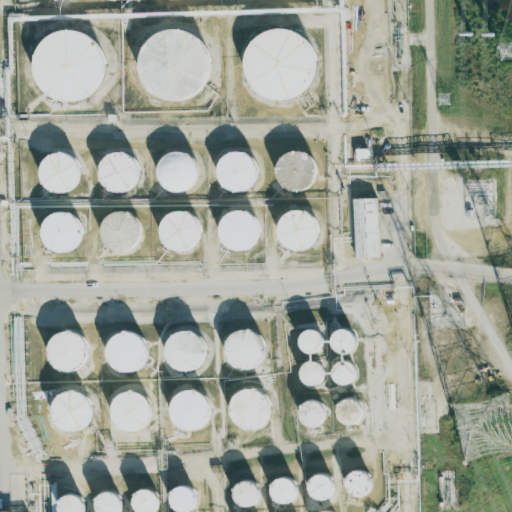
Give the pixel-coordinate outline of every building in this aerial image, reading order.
[(260,34),(277,28),(298,33),(312,46),(317,67),(311,84),(300,96),(280,102),(260,96),(247,81),(243,62),(248,46),(260,34)] [(56,36),(73,30),(94,35),(107,49),(112,69),(107,87),(95,98),(76,104),(55,98),(42,83),(39,64),(43,48),(56,36)] [(160,36),(177,30),(198,35),(212,49),(217,69),(211,87),(200,98),(180,104),(159,98),(147,83),(143,64),(148,48),(160,36)] [(166,158),(176,154),(186,154),(193,159),(197,165),(199,175),(197,182),(193,188),(186,192),(176,193),(169,190),(163,184),(160,176),(160,168),(163,163),(166,158)] [(283,159),(293,154),(304,155),(310,159),(315,165),(317,175),(314,182),(310,188),(303,192),(294,193),(286,190),(280,184),(277,176),(278,169),(280,163),(283,159)] [(47,160),(57,155),(67,156),(74,160),(79,166),(80,176),(78,183),(74,189),(67,193),(57,194),(50,191),(44,185),(41,177),(41,169),(44,164),(47,160)] [(106,160),(115,155),(126,155),(133,160),(137,166),(139,176),(137,183),(133,189),(126,193),(116,194),(108,191),(103,185),(100,177),(100,169),(102,164),(106,160)] [(226,160),(236,155),(246,156),(253,160),(257,166),(259,176),(257,183),(253,189),(246,193),(236,194),(228,191),(223,185),(220,177),(220,170),(222,164),(226,160)] [(379,257),(378,198),(353,198),(355,258),(379,257)] [(107,219),(117,214),(127,215),(134,219),(139,226),(140,236),(138,243),(134,248),(127,253),(117,253),(110,250),(104,245),(101,236),(102,229),(104,223),(107,219)] [(168,219),(177,214),(188,215),(194,219),(199,225),(201,235),(199,242),(194,248),(187,252),(178,253),(170,250),(164,244),(161,236),(162,228),(164,223),(168,219)] [(224,219),(234,214),(244,215),(251,219),(256,225),(257,235),(255,242),(251,248),(244,252),(234,253),(227,250),(221,244),(218,236),(218,228),(221,223),(224,219)] [(289,219),(298,214),(309,215),(316,219),(320,225),(322,235),(320,242),(316,248),(309,252),(299,253),(291,250),(286,244),(283,236),(283,228),(285,223),(289,219)] [(49,220),(59,215),(69,216),(76,220),(80,226),(82,236),(80,243),(76,249),(69,253),(59,254),(52,251),(46,245),(43,237),(43,230),(46,224),(49,220)] [(337,332),(350,331),(357,340),(355,350),(349,356),(340,356),(333,352),(330,345),(332,338),(337,332)] [(304,333),(317,332),(324,341),(323,351),(317,356),(308,357),(301,353),(298,346),(299,338),(304,333)] [(234,339),(243,334),(254,335),(260,339),(265,345),(267,355),(265,362),(260,368),(253,372),(244,373),(236,370),(231,364),(227,356),(228,349),(230,343),(234,339)] [(54,340),(64,335),(74,336),(81,340),(85,346),(87,356),(85,363),(81,369),(74,373),(64,374),(56,371),(51,365),(48,357),(48,350),(50,344),(54,340)] [(172,340),(182,335),(192,336),(199,340),(204,346),(205,356),(203,363),(199,369),(192,373),(183,374),(175,371),(169,365),(166,357),(167,350),(169,344),(172,340)] [(115,340),(124,336),(135,336),(141,340),(146,347),(148,357),(146,364),(141,369),(134,374),(125,374),(117,372),(112,366),(108,357),(109,350),(111,345),(115,340)] [(307,364),(320,364),(327,373),(325,383),(319,388),(310,389),(303,384),(300,377),(302,370),(307,364)] [(341,365),(353,364),(360,373),(359,383),(353,388),(344,389),(337,384),(334,378),(335,370),(341,365)] [(240,397),(250,392),(260,392),(267,397),(271,403),(273,413),(271,420),(267,426),(260,430),(250,431),(243,428),(237,422),(234,414),(234,406),(237,401),(240,397)] [(177,399),(187,394),(197,395),(204,399),(208,405),(210,415),(208,422),(204,428),(197,432),(187,433),(180,430),(174,424),(171,416),(171,408),(174,403),(177,399)] [(118,400),(128,395),(138,396),(145,400),(149,406),(151,416),(149,423),(145,429),(138,433),(128,434),(120,431),(115,425),(112,417),(112,409),(114,404),(118,400)] [(59,402),(68,397),(79,398),(85,402),(90,409),(92,419),(90,426),(85,431),(78,436),(69,436),(61,433),(55,428),(52,419),(53,412),(55,406),(59,402)] [(343,404),(356,404),(363,413),(362,423),(356,428),(347,429),(340,424),(337,417),(338,410),(343,404)] [(309,406),(321,406),(328,415),(327,425),(321,430),(312,431),(305,426),(302,419),(303,412),(309,406)] [(351,476),(364,476),(371,485),(369,495),(364,500),(355,501),(347,496),(345,489),(346,482),(351,476)] [(316,478),(329,478),(336,487),(334,497),(328,502),(319,503),(312,498),(309,491),(311,484),(316,478)] [(278,483),(291,482),(298,491),(296,501),(291,506),(282,507),(274,502),(272,495),(273,488),(278,483)] [(240,486),(253,485),(260,494),(258,504),(252,509),(244,510),(236,506),(233,499),(235,491),(240,486)] [(175,492),(188,491),(194,500),(193,510),(190,511),(172,511),(171,511),(168,504),(169,497),(175,492)] [(137,494),(150,494),(157,502),(156,511),(133,511),(131,507),(132,500),(137,494)] [(101,496),(114,496),(121,505),(120,511),(96,511),(95,509),(96,502),(101,496)] [(63,501),(76,501),(83,509),(82,511),(57,511),(58,507),(63,501)]
